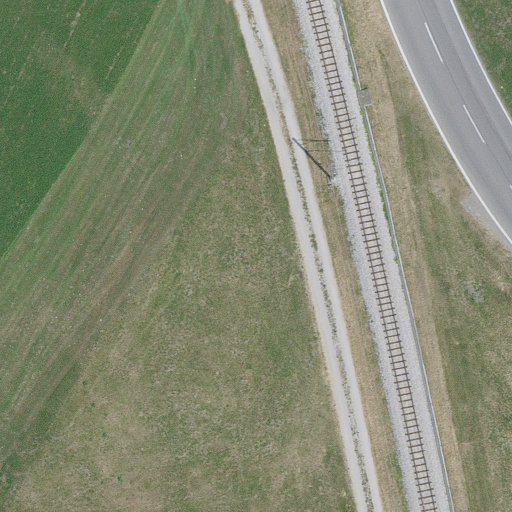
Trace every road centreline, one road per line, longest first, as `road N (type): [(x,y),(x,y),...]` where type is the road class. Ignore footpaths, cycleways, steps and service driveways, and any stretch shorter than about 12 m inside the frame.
road 1 (track): [(245,0),(308,219),(369,511)]
road 2 (primary): [(417,0),(511,184)]
